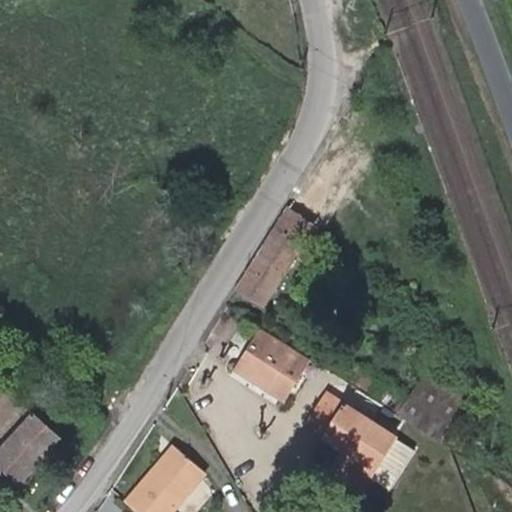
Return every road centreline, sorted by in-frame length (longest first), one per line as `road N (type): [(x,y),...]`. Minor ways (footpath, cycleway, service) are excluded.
road 1 (residential): [(63,511),(135,421),(265,204)]
road 2 (residential): [(223,0),(279,149),(279,179),(265,204)]
road 3 (unknown): [(217,283),(353,373)]
road 4 (residential): [(467,0),(511,118)]
